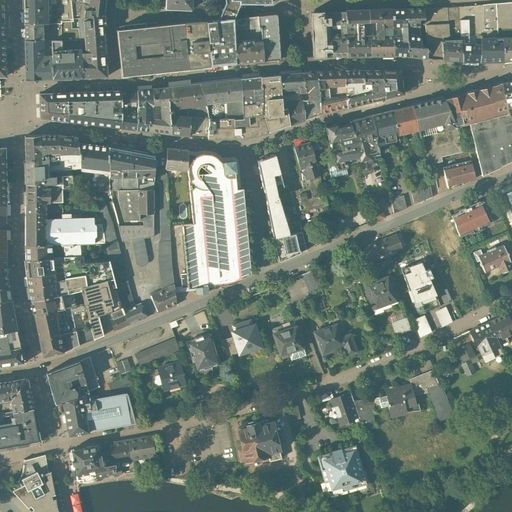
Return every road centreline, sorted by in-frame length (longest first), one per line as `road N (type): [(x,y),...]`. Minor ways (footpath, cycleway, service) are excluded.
road 1 (residential): [(54,444),(206,416),(338,377),(511,299)]
road 2 (residential): [(265,276),(245,146),(49,127),(0,136)]
road 3 (residential): [(111,0),(109,19),(435,1)]
road 4 (residential): [(265,276),(72,356),(0,372)]
road 5 (residential): [(511,174),(265,276)]
